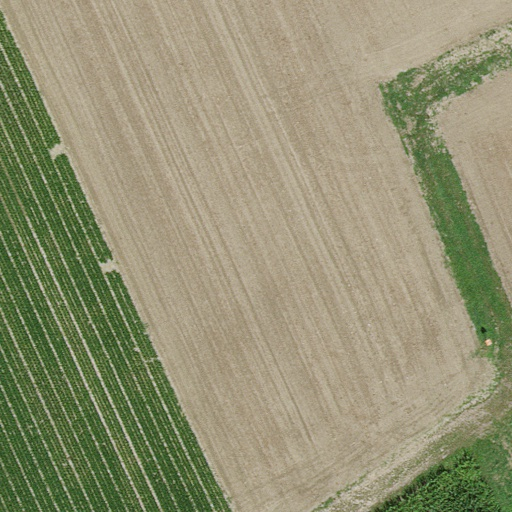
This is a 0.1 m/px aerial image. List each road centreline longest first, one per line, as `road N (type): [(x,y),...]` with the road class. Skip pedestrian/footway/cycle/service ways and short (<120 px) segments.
road 1 (track): [(511,36),(395,91),(476,278),(500,360),(485,409)]
road 2 (track): [(340,511),(485,409)]
